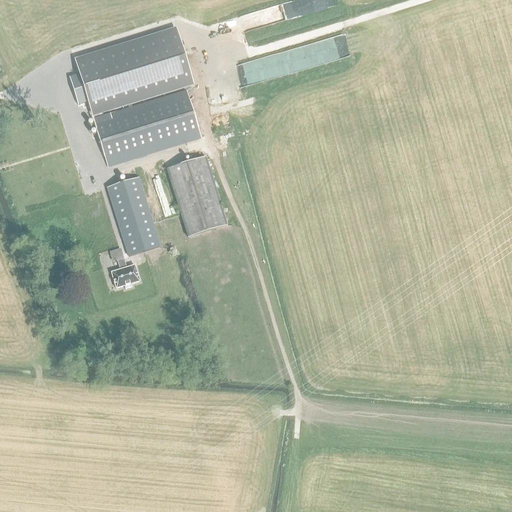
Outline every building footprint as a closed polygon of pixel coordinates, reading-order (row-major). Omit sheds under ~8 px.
[(302,0),(307,14),(338,5),(336,0),(302,0)] [(92,118),(194,87),(176,29),(74,60),(92,118)] [(344,56),(353,52),(344,32),(335,36),(344,56)] [(93,120),(108,168),(201,139),(186,91),(93,120)] [(165,170),(187,239),(227,226),(206,157),(165,170)] [(159,249),(137,179),(107,189),(128,258),(159,249)] [(122,260),(117,262),(119,271),(111,274),(115,289),(124,287),(124,290),(132,288),(131,285),(139,282),(134,267),(126,269),(123,259),(122,260)]
